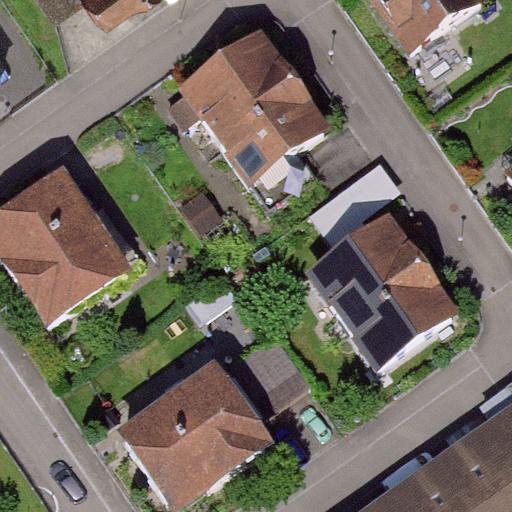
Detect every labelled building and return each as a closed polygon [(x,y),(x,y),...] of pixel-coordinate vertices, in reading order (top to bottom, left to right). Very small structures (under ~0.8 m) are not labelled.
[(80,6),(75,0),(39,0),(57,23),(80,6)] [(94,0),(111,23),(144,0),(94,0)] [(359,0),(408,71),(489,16),(477,0),(359,0)] [(251,194),(322,147),(258,52),(188,98),(251,194)] [(312,224),(336,257),(380,228),(403,209),(379,175),(312,224)] [(52,182),(0,214),(0,295),(30,342),(118,287),(52,182)] [(299,283),(369,385),(450,330),(380,228),(336,257),(299,283)] [(203,379),(100,446),(143,511),(185,511),(259,465),(203,379)] [(511,511),(511,423),(386,511),(511,511)]
